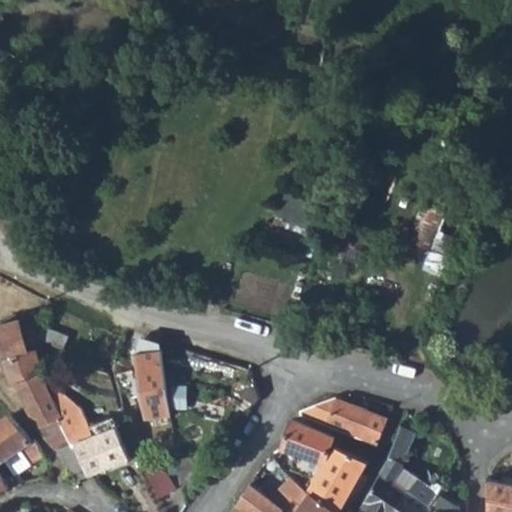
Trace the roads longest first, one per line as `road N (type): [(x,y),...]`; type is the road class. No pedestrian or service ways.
road 1 (residential): [(305,357),(110,299),(0,250)]
road 2 (residential): [(481,410),(305,357)]
road 3 (residential): [(209,511),(305,357)]
road 4 (unclassified): [(0,389),(36,432),(66,491)]
